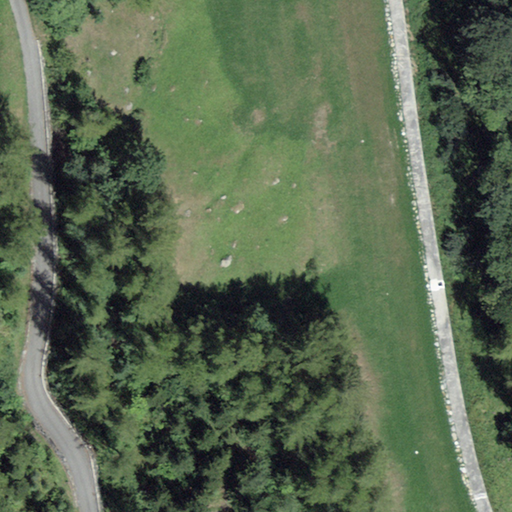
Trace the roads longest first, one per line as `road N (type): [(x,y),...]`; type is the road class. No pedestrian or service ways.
road 1 (track): [(21,0),(45,60),(61,201),(53,297),(29,378),(88,463),(94,511)]
road 2 (primary): [(365,0),(429,377),(461,511)]
